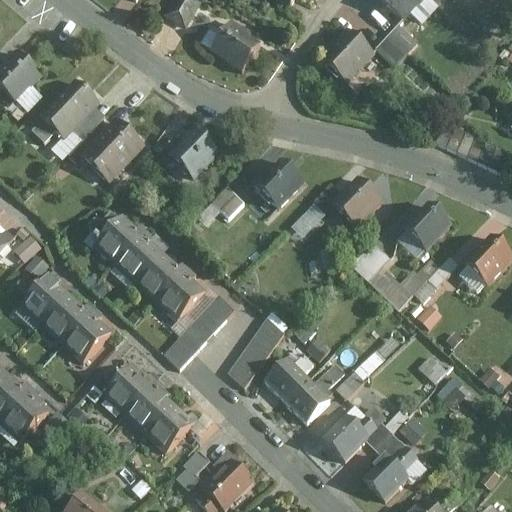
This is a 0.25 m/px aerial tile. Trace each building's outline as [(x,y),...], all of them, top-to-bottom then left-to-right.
[(199,7),(187,0),(173,0),(162,20),(184,33),(199,7)] [(269,0),(287,13),(296,0),(269,0)] [(403,26),(427,0),(378,0),(377,1),(403,26)] [(227,29),(209,57),(242,78),(260,49),(227,29)] [(397,32),(388,42),(407,59),(416,49),(397,32)] [(345,90),(373,60),(345,34),(317,65),(345,90)] [(407,59),(388,42),(378,52),(397,70),(407,59)] [(0,96),(12,108),(39,79),(14,56),(0,70),(0,96)] [(60,147),(97,108),(73,85),(36,124),(60,147)] [(107,190),(143,152),(114,125),(79,163),(107,190)] [(511,159),(445,128),(436,148),(511,183),(511,159)] [(170,164),(192,186),(217,160),(196,139),(170,164)] [(275,216),(303,188),(278,164),(251,192),(275,216)] [(353,234),(381,206),(356,183),(340,200),(329,211),(331,213),(353,234)] [(329,211),(340,200),(329,190),(311,208),(324,221),(331,213),(329,211)] [(225,193),(211,208),(228,224),(242,208),(225,193)] [(426,258),(451,231),(427,209),(402,236),(426,258)] [(90,251),(111,272),(147,235),(140,229),(136,234),(121,220),(90,251)] [(147,235),(111,272),(133,292),(164,261),(149,247),(155,241),(147,235)] [(485,294),(511,265),(511,263),(490,242),(461,272),(485,294)] [(367,286),(389,264),(373,248),(351,270),(367,286)] [(164,261),(133,292),(154,311),(189,274),(183,268),(178,273),(164,261)] [(437,293),(457,271),(448,263),(428,285),(437,293)] [(189,274),(154,311),(174,331),(204,298),(191,285),(196,280),(189,274)] [(17,312),(38,332),(68,301),(54,289),(60,282),(53,276),(17,312)] [(68,301),(38,332),(59,353),(95,316),(87,310),(83,314),(68,301)] [(234,317),(218,302),(163,361),(179,375),(234,317)] [(429,333),(443,319),(432,308),(418,322),(429,333)] [(95,316),(59,353),(80,373),(110,340),(95,327),(101,321),(95,316)] [(244,394),(283,340),(264,327),(225,381),(244,394)] [(433,355),(419,371),(438,388),(452,372),(433,355)] [(262,388),(284,409),(308,385),(287,363),(262,388)] [(308,385),(284,409),(304,430),(329,406),(323,400),(345,379),(335,369),(313,389),(308,385)] [(100,404),(122,423),(155,386),(149,380),(148,382),(139,374),(137,377),(129,371),(100,404)] [(346,404),(362,388),(354,379),(337,396),(346,404)] [(8,381),(0,388),(0,432),(36,396),(24,386),(19,391),(8,381)] [(155,386),(122,423),(143,442),(172,409),(166,404),(168,401),(161,395),(163,392),(155,386)] [(36,396),(0,432),(0,434),(19,450),(49,418),(40,411),(43,409),(36,403),(39,400),(36,396)] [(172,409),(143,442),(165,461),(198,423),(192,418),(188,423),(172,409)] [(391,439),(407,422),(400,415),(384,432),(391,439)] [(354,431),(345,422),(321,447),(344,470),(377,436),(362,423),(354,431)] [(363,488),(384,508),(407,484),(403,481),(418,465),(406,453),(390,468),(386,464),(363,488)] [(208,468),(197,458),(183,472),(186,475),(175,486),(188,497),(199,486),(195,482),(208,468)] [(205,511),(229,511),(254,488),(230,464),(193,500),(205,511)] [(423,511),(458,511),(461,510),(447,496),(432,510),(429,507),(423,511)] [(98,511),(82,498),(69,511),(98,511)] [(0,503),(0,511),(12,511),(12,510),(6,504),(0,503)]
